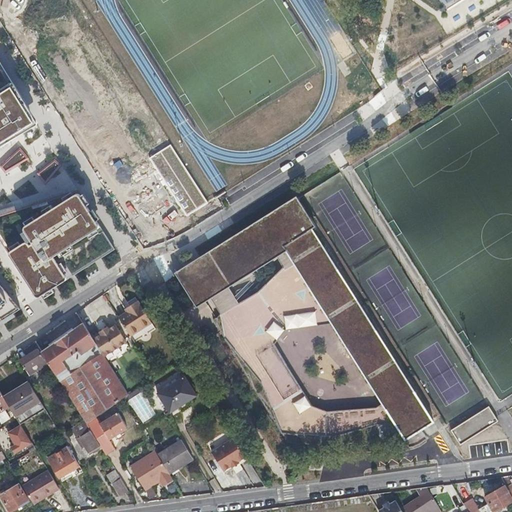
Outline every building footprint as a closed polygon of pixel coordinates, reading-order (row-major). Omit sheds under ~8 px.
[(0,137),(28,121),(1,78),(0,79),(0,137)] [(207,203),(171,145),(151,158),(187,215),(207,203)] [(71,190),(19,223),(26,237),(7,248),(36,294),(64,277),(51,253),(93,224),(71,190)] [(295,200),(201,259),(219,287),(220,287),(279,250),(287,263),(232,306),(216,318),(213,319),(221,331),(233,352),(232,353),(235,357),(251,382),(250,383),(253,387),(270,414),(270,415),(272,419),(273,419),(288,442),(309,444),(309,447),(325,446),(328,446),(346,444),(346,445),(362,443),(362,442),(380,440),(377,410),(377,407),(327,411),(313,406),(275,343),(268,338),(250,340),(251,332),(272,311),(286,328),(331,321),(361,369),(377,359),(377,358),(378,358),(379,357),(379,356),(379,355),(379,353),(368,336),(376,331),(295,200)] [(219,287),(201,259),(185,270),(216,318),(232,306),(220,287),(219,287)] [(127,311),(119,316),(131,335),(152,322),(138,300),(129,305),(131,308),(127,311)] [(275,343),(286,328),(272,311),(251,332),(250,340),(268,338),(275,343)] [(85,323),(42,352),(85,421),(88,425),(97,418),(123,399),(128,396),(129,395),(105,356),(94,338),(85,323)] [(101,333),(94,338),(105,356),(127,342),(116,324),(109,328),(108,326),(100,331),(101,333)] [(233,352),(221,331),(217,333),(226,354),(242,374),(254,399),(272,422),(283,444),(313,459),(339,452),(376,451),(394,439),(404,438),(386,409),(377,410),(380,440),(362,442),(362,443),(346,445),(346,444),(328,446),(325,446),(309,447),(309,444),(288,442),(273,419),(272,419),(270,415),(270,414),(253,387),(250,383),(251,382),(235,357),(232,353),(233,352)] [(377,359),(361,369),(370,383),(387,373),(388,372),(389,372),(391,373),(392,374),(425,427),(434,422),(376,331),(368,336),(379,353),(379,355),(379,356),(379,357),(378,358),(377,358),(377,359)] [(39,364),(46,360),(39,350),(21,361),(27,371),(34,367),(36,370),(39,370),(40,367),(39,364)] [(56,376),(50,366),(43,370),(49,380),(56,376)] [(387,373),(370,383),(386,409),(404,438),(405,440),(425,427),(392,374),(391,373),(389,372),(388,372),(387,373)] [(188,401),(197,394),(185,375),(158,393),(170,412),(180,406),(182,408),(189,403),(188,401)] [(46,409),(30,382),(5,398),(11,408),(16,416),(21,424),(46,409)] [(3,394),(0,396),(0,417),(3,422),(10,418),(6,411),(11,408),(5,398),(3,394)] [(123,399),(127,405),(132,402),(128,396),(123,399)] [(493,412),(489,406),(452,430),(461,445),(498,421),(495,416),(493,417),(491,413),(493,412)] [(97,440),(101,446),(106,455),(116,448),(111,440),(127,429),(117,414),(111,418),(109,415),(105,418),(107,421),(101,424),(97,418),(88,425),(97,440)] [(16,427),(21,424),(16,416),(11,419),(16,427)] [(88,425),(85,421),(79,424),(85,434),(80,437),(86,448),(90,453),(101,446),(97,440),(88,425)] [(84,449),(86,448),(80,437),(85,434),(79,424),(74,427),(78,434),(75,436),(84,449)] [(243,458),(247,455),(235,436),(231,438),(243,458)] [(239,461),(243,458),(231,438),(211,451),(224,470),(231,465),(232,466),(239,462),(239,461)] [(170,475),(194,460),(190,453),(182,441),(158,456),(170,475)] [(47,449),(44,445),(36,449),(41,458),(46,455),(44,451),(47,449)] [(60,477),(80,466),(69,447),(49,459),(60,477)] [(163,486),(173,480),(170,475),(158,456),(155,451),(130,467),(145,490),(159,481),(163,486)] [(31,461),(27,454),(19,459),(17,461),(21,467),(31,461)] [(120,496),(129,491),(115,469),(106,474),(120,496)] [(22,487),(33,505),(53,493),(52,491),(58,487),(48,471),(22,487)] [(493,511),(511,501),(511,496),(505,484),(493,492),(489,491),(486,493),(485,496),(485,498),(492,511),(493,511)] [(9,511),(28,502),(18,485),(0,495),(9,511)] [(424,486),(416,487),(421,495),(402,507),(405,511),(428,511),(431,511),(432,511),(436,511),(441,510),(427,486),(424,486)] [(468,511),(463,503),(459,495),(451,499),(458,509),(461,507),(463,511),(468,511)] [(473,498),(463,503),(468,511),(473,511),(480,509),(473,498)] [(386,507),(380,510),(380,511),(403,511),(397,500),(391,504),(389,501),(384,504),(386,507)]
